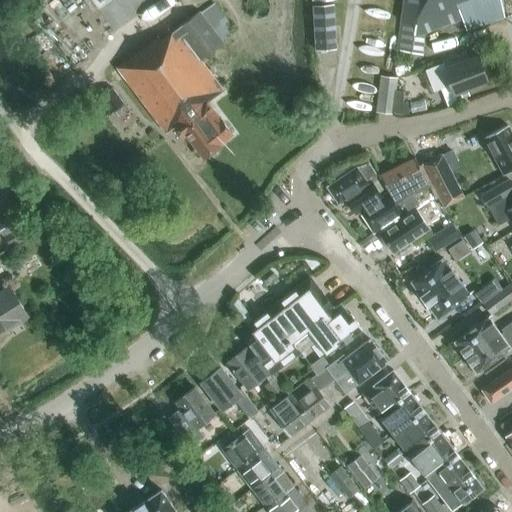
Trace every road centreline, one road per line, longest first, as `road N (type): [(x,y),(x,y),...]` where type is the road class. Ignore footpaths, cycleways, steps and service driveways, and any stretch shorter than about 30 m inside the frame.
road 1 (residential): [(305,213),(378,295),(511,478)]
road 2 (unclassified): [(193,313),(0,103)]
road 3 (unclassified): [(305,213),(298,179),(333,144),(439,122),(511,94)]
road 4 (residential): [(0,436),(193,313)]
road 5 (residential): [(193,313),(305,213)]
